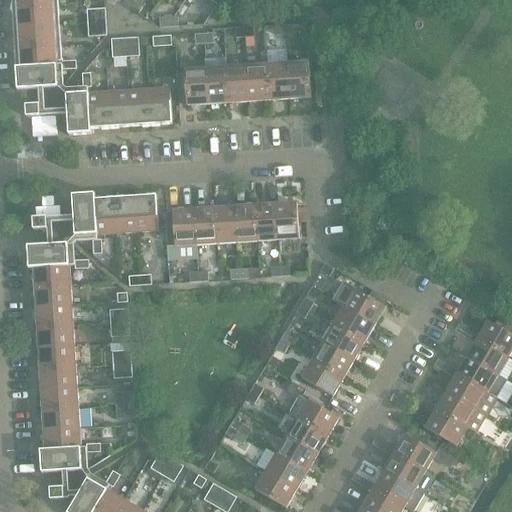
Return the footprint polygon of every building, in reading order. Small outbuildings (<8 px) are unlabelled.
[(125,0),(124,3),(131,8),(136,0),(125,0)] [(136,0),(131,8),(139,13),(144,5),(136,0)] [(52,2),(16,4),(18,24),(54,21),(52,2)] [(93,11),(94,21),(105,21),(105,10),(93,11)] [(168,19),(168,29),(178,28),(177,18),(168,19)] [(159,20),(160,29),(168,29),(168,19),(159,20)] [(54,21),(18,24),(19,43),(55,41),(54,21)] [(94,21),(94,30),(106,29),(105,21),(94,21)] [(285,27),(285,36),(294,36),(294,26),(285,27)] [(276,37),(285,36),(285,27),(276,27),(276,37)] [(235,39),(244,38),(244,28),(234,29),(235,39)] [(244,28),(244,38),(245,38),(245,47),(254,47),(253,28),(244,28)] [(94,30),(95,38),(106,37),(106,29),(94,30)] [(203,36),(204,45),(213,45),(212,35),(203,36)] [(195,46),(204,45),(203,36),(194,36),(195,46)] [(152,39),(153,48),(171,47),(170,37),(152,39)] [(138,39),(124,40),(125,49),(138,48),(138,39)] [(124,40),(111,41),(111,50),(125,49),(124,40)] [(55,41),(19,43),(20,63),(56,60),(55,41)] [(138,48),(125,49),(125,58),(139,58),(138,48)] [(125,49),(111,50),(112,59),(125,58),(125,49)] [(20,63),(15,63),(16,75),(17,92),(58,89),(56,60),(20,63)] [(205,61),(205,70),(208,106),(228,104),(226,69),(225,60),(205,61)] [(62,71),(68,71),(76,71),(75,62),(62,63),(62,71)] [(287,65),(289,101),(310,99),(308,63),(287,65)] [(267,66),(269,102),(289,101),(287,65),(267,66)] [(246,67),(248,103),(269,102),(267,66),(246,67)] [(226,69),(228,104),(248,103),(246,67),(226,69)] [(186,107),(208,106),(205,70),(184,71),(186,107)] [(91,89),(90,75),(82,75),(83,89),(91,89)] [(154,90),(156,126),(171,125),(169,89),(154,90)] [(139,91),(142,127),(156,126),(154,90),(139,91)] [(125,92),(127,128),(142,127),(139,91),(125,92)] [(110,93),(112,129),(127,128),(125,92),(110,93)] [(95,94),(98,130),(112,129),(110,93),(95,94)] [(81,95),(83,136),(91,135),(90,130),(98,130),(95,94),(81,95)] [(68,137),(83,136),(81,95),(65,96),(68,137)] [(26,118),(40,118),(39,107),(26,107),(26,118)] [(86,196),(89,237),(103,236),(100,200),(95,200),(94,195),(86,196)] [(72,197),(74,238),(89,237),(86,196),(72,197)] [(141,197),(143,233),(158,232),(156,196),(141,197)] [(127,198),(130,234),(143,233),(141,197),(127,198)] [(114,199),(116,235),(130,234),(127,198),(114,199)] [(100,200),(103,236),(116,235),(114,199),(100,200)] [(275,206),(278,242),(299,240),(298,224),(305,223),(305,209),(297,209),(297,204),(275,206)] [(255,207),(257,243),(278,242),(275,206),(255,207)] [(235,208),(237,244),(257,243),(255,207),(235,208)] [(214,210),(217,246),(237,244),(235,208),(214,210)] [(194,211),(196,247),(217,246),(214,210),(194,211)] [(175,248),(196,247),(194,211),(173,212),(175,248)] [(33,231),(47,230),(46,219),(33,220),(33,231)] [(28,270),(33,270),(69,268),(68,245),(27,248),(28,270)] [(88,270),(88,261),(74,262),(75,270),(88,270)] [(325,265),(320,273),(329,278),(333,270),(325,265)] [(279,268),(280,278),(289,277),(289,267),(279,268)] [(69,268),(33,270),(34,290),(70,288),(69,268)] [(271,269),(271,278),(280,278),(279,268),(271,269)] [(239,271),(239,280),(260,279),(259,269),(239,271)] [(230,271),(230,281),(239,280),(239,271),(230,271)] [(189,274),(189,284),(199,283),(198,273),(189,274)] [(198,273),(199,283),(207,283),(207,273),(198,273)] [(150,276),(139,277),(140,287),(151,286),(150,276)] [(139,277),(128,278),(129,288),(140,287),(139,277)] [(333,303),(343,309),(374,327),(385,309),(382,307),(386,299),(372,291),(367,298),(344,285),(333,303)] [(70,288),(34,290),(36,310),(72,308),(70,288)] [(117,304),(127,304),(126,294),(116,295),(117,304)] [(305,299),(300,307),(309,312),(313,304),(305,299)] [(300,307),(296,315),(304,320),(309,312),(300,307)] [(36,310),(37,330),(73,328),(72,308),(36,310)] [(333,326),(364,345),(374,327),(343,309),(333,326)] [(128,311),(109,312),(110,325),(128,324),(128,311)] [(465,338),(475,344),(477,341),(508,359),(511,352),(511,327),(499,319),(494,326),(488,322),(479,338),(469,332),(465,338)] [(128,324),(110,325),(111,339),(129,338),(128,324)] [(323,344),(354,362),(364,345),(333,326),(323,344)] [(458,326),(455,332),(465,338),(469,332),(458,326)] [(73,328),(37,330),(38,351),(74,348),(73,328)] [(284,335),(280,343),(288,348),(292,340),(284,335)] [(467,359),(498,377),(508,359),(477,341),(475,344),(467,359)] [(280,343),(275,350),(283,355),(288,348),(280,343)] [(312,362),(343,380),(354,362),(323,344),(312,362)] [(38,351),(39,371),(75,368),(74,348),(38,351)] [(130,352),(112,353),(113,366),(131,365),(130,352)] [(444,373),(454,379),(456,376),(496,399),(506,382),(498,377),(467,359),(458,373),(448,367),(444,373)] [(438,361),(434,367),(444,373),(448,367),(438,361)] [(332,398),(343,380),(312,362),(301,380),(332,398)] [(131,365),(113,366),(113,380),(132,379),(131,365)] [(39,371),(41,391),(77,389),(75,368),(39,371)] [(446,394),(493,421),(494,419),(487,415),(496,399),(456,376),(454,379),(446,394)] [(255,385),(250,393),(258,398),(263,390),(255,385)] [(77,389),(41,391),(42,411),(78,409),(77,389)] [(133,393),(114,394),(115,407),(133,405),(133,393)] [(250,393),(246,401),(254,406),(258,398),(250,393)] [(424,409),(434,415),(436,411),(467,430),(475,434),(484,418),(492,422),(493,421),(446,394),(437,408),(427,402),(424,409)] [(417,396),(413,403),(424,409),(427,402),(417,396)] [(289,415),(297,419),(296,420),(327,438),(338,420),(321,410),(323,407),(309,399),(307,402),(299,398),(289,415)] [(133,405),(115,407),(116,421),(134,420),(133,405)] [(78,409),(42,411),(43,431),(79,429),(78,409)] [(456,448),(467,430),(436,411),(434,415),(425,430),(456,448)] [(234,420),(229,428),(238,433),(242,425),(234,420)] [(286,438),(317,456),(327,438),(296,420),(286,438)] [(229,428),(225,436),(233,441),(238,433),(229,428)] [(43,431),(45,451),(81,449),(79,429),(43,431)] [(382,452),(392,458),(394,455),(425,473),(436,455),(405,436),(396,452),(386,446),(382,452)] [(276,455),(307,474),(317,456),(286,438),(276,455)] [(375,440),(372,446),(382,452),(386,446),(375,440)] [(100,454),(100,445),(86,446),(86,454),(100,454)] [(45,451),(40,452),(41,474),(82,472),(81,449),(45,451)] [(159,454),(155,462),(167,469),(171,461),(159,454)] [(266,473),(296,491),(307,474),(276,455),(266,473)] [(384,472),(423,496),(434,478),(425,473),(394,455),(392,458),(384,472)] [(171,461),(167,469),(178,476),(183,468),(171,461)] [(155,462),(150,470),(162,477),(167,469),(155,462)] [(209,462),(205,470),(213,475),(218,467),(209,462)] [(167,469),(162,477),(173,484),(178,476),(167,469)] [(361,487),(371,493),(373,490),(404,508),(405,508),(412,511),(413,511),(423,496),(384,472),(375,487),(365,481),(361,487)] [(112,473),(108,479),(116,484),(120,477),(112,473)] [(286,510),(296,491),(266,473),(255,491),(286,510)] [(355,475),(351,481),(361,487),(365,481),(355,475)] [(201,490),(206,481),(198,477),(193,485),(201,490)] [(105,484),(113,489),(116,484),(108,479),(105,484)] [(95,511),(107,492),(87,480),(68,511),(95,511)] [(213,485),(208,493),(220,500),(225,492),(213,485)] [(50,501),(64,500),(63,489),(50,490),(50,501)] [(363,508),(370,511),(402,511),(404,508),(373,490),(371,493),(363,508)] [(107,492),(95,511),(118,511),(124,502),(107,492)] [(225,492),(220,500),(232,507),(236,499),(225,492)] [(204,501),(215,508),(220,500),(208,493),(204,501)] [(220,500),(215,508),(221,511),(228,511),(232,507),(220,500)] [(141,511),(124,502),(118,511),(141,511)]
